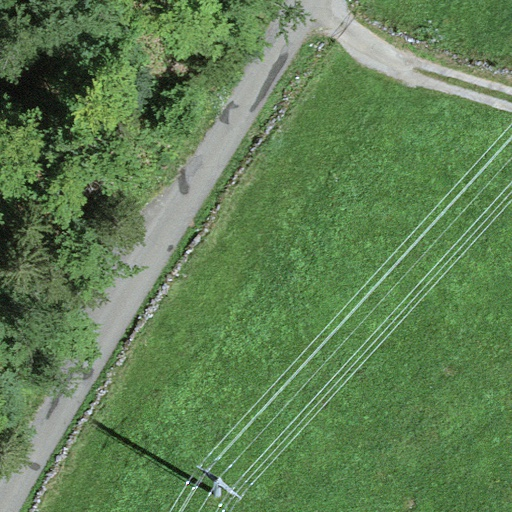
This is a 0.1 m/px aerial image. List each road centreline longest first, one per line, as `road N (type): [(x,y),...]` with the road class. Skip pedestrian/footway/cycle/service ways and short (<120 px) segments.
road 1 (residential): [(0,503),(310,0)]
road 2 (track): [(315,0),(351,41),(377,55),(511,99)]
